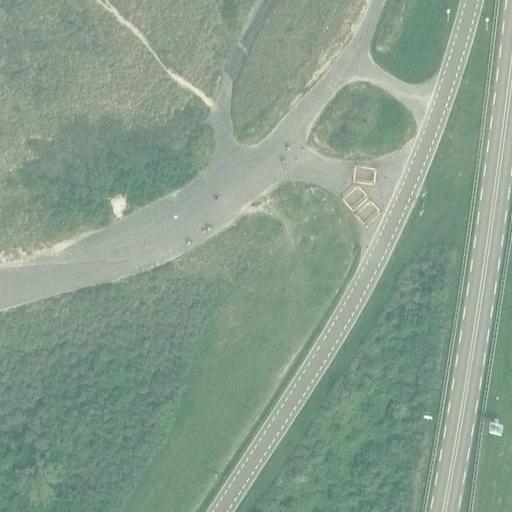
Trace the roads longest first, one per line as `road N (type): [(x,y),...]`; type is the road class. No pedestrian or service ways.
road 1 (primary): [(441,511),(511,32)]
road 2 (unclassified): [(223,511),(371,269),(404,197)]
road 3 (unclassified): [(0,299),(110,260),(183,223),(274,156)]
road 4 (unclassified): [(274,156),(347,66),(439,107)]
road 5 (unclassified): [(274,156),(404,197)]
